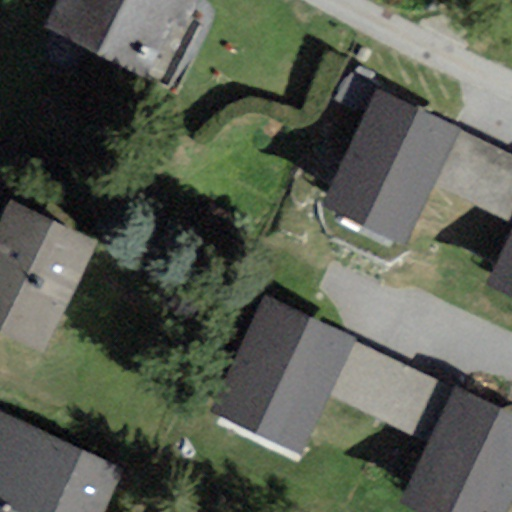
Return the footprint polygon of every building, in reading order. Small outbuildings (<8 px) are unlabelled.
[(65,0),(56,26),(154,64),(178,0),(65,0)] [(511,148),(376,81),(320,194),(404,235),(432,178),(511,217),(511,219),(485,274),(511,286),(511,148)] [(0,256),(0,324),(50,348),(96,250),(20,214),(0,256)] [(502,511),(511,494),(511,405),(265,287),(210,402),(301,446),(327,390),(427,438),(399,495),(433,511),(502,511)] [(0,422),(0,499),(27,511),(104,511),(120,478),(0,422)]
